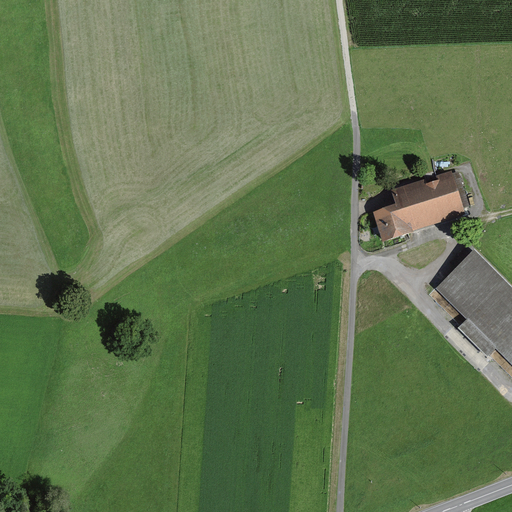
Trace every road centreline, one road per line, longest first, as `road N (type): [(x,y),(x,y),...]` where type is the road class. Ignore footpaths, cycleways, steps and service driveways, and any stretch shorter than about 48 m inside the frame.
road 1 (track): [(338,0),(357,136),(339,511)]
road 2 (track): [(372,256),(511,394)]
